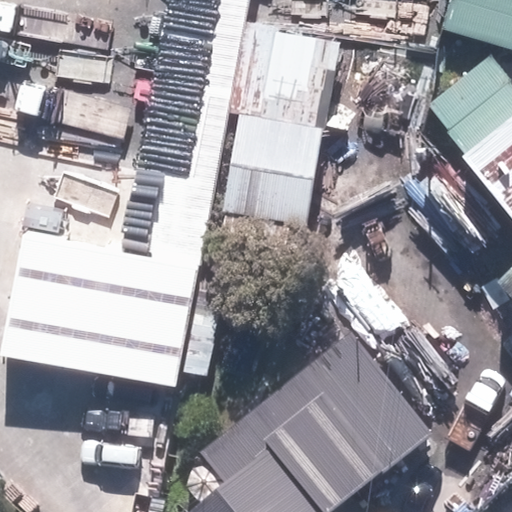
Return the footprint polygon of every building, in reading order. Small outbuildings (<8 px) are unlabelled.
[(253,19),(214,208),(308,228),(347,39),(253,19)] [(511,131),(476,159),(511,206),(511,131)] [(129,353),(102,375),(148,434),(176,412),(129,353)] [(293,511),(259,466),(198,511),(293,511)] [(511,511),(511,491),(487,511),(511,511)]
